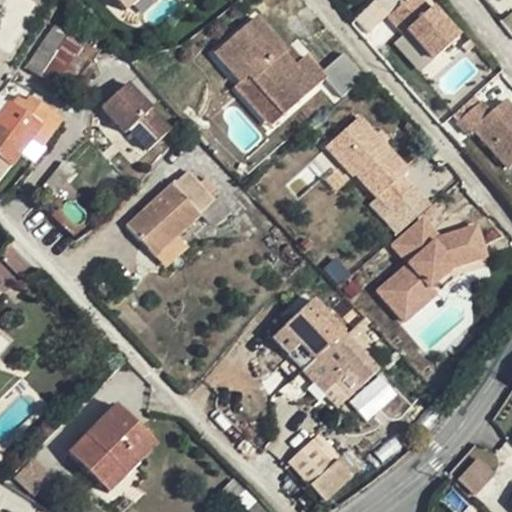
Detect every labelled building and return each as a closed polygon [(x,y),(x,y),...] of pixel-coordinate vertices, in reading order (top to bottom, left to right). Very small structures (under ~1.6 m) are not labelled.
[(117,0),(127,10),(136,0),(117,0)] [(431,12),(420,0),(412,0),(412,1),(411,0),(386,0),(379,6),(391,19),(406,37),(410,33),(435,63),(461,40),(444,19),(440,22),(436,18),(440,14),(434,8),(431,12)] [(511,14),(509,12),(500,23),(511,37),(511,35),(511,14)] [(291,65),(281,53),(284,51),(283,49),(253,15),(213,50),(239,80),(247,73),(281,113),(322,77),(339,97),(362,77),(340,52),(317,71),(303,55),(298,59),(291,65)] [(41,74),(66,38),(54,29),(29,65),(41,74)] [(410,33),(406,37),(398,45),(423,74),(435,63),(410,33)] [(54,84),(79,48),(66,38),(41,74),(54,84)] [(291,65),(298,59),(286,46),(283,49),(284,51),(281,53),(291,65)] [(281,113),(247,73),(239,80),(234,84),(268,124),(281,113)] [(127,80),(99,108),(144,154),(173,126),(127,80)] [(40,148),(61,119),(57,116),(29,96),(25,102),(17,97),(11,104),(39,125),(29,139),(40,148)] [(459,126),(482,105),(477,99),(454,120),(459,126)] [(7,141),(21,151),(29,139),(39,125),(11,104),(8,102),(5,106),(0,112),(0,117),(15,129),(7,141)] [(482,105),(459,126),(468,137),(473,133),(508,174),(511,169),(511,110),(506,104),(492,117),(482,105)] [(356,116),(330,138),(357,170),(351,175),(385,213),(390,208),(405,195),(410,191),(398,178),(404,172),(380,143),(372,134),(356,116)] [(0,156),(9,164),(11,165),(21,151),(7,141),(15,129),(0,117),(0,156)] [(372,134),(380,143),(384,139),(377,131),(372,134)] [(322,144),(350,176),(351,175),(357,170),(330,138),(322,144)] [(31,159),(40,148),(29,139),(21,151),(31,159)] [(0,176),(9,164),(0,156),(0,176)] [(155,258),(177,237),(200,216),(198,214),(214,200),(188,172),(173,186),(171,184),(125,226),(155,258)] [(404,225),(419,212),(405,195),(390,208),(404,225)] [(443,231),(427,212),(392,241),(408,261),(376,287),(401,317),(434,290),(428,284),(452,264),(490,253),(480,221),(443,231)] [(186,247),(177,237),(155,258),(164,267),(186,247)] [(319,355),(344,333),(312,297),(282,327),(313,360),(319,355)] [(377,369),(344,333),(319,355),(333,371),(328,376),(347,397),(377,369)] [(333,371),(319,355),(313,360),(303,370),(317,386),(328,376),(333,371)] [(155,445),(116,406),(68,453),(107,493),(155,445)] [(323,502),(361,466),(342,446),(304,482),(323,502)] [(477,456),(457,479),(475,494),(495,471),(477,456)] [(49,478),(31,461),(18,477),(36,492),(49,478)]
